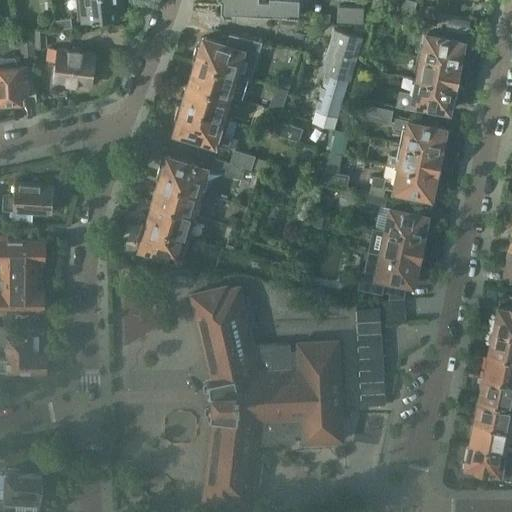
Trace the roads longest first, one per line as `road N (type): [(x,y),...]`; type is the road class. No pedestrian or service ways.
road 1 (residential): [(413,499),(511,29)]
road 2 (residential): [(89,407),(92,228),(118,132)]
road 3 (residential): [(118,132),(172,0)]
road 4 (residential): [(0,147),(82,128),(118,132)]
